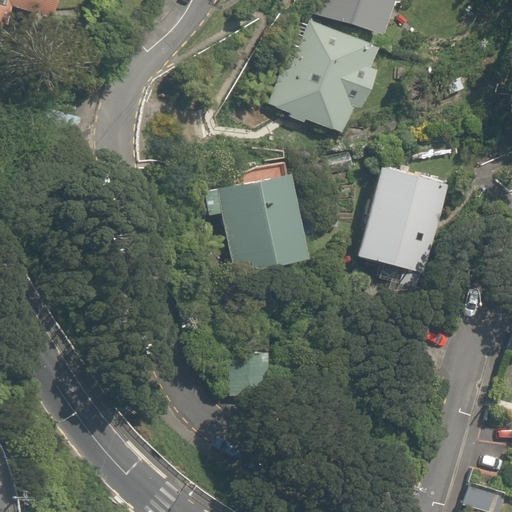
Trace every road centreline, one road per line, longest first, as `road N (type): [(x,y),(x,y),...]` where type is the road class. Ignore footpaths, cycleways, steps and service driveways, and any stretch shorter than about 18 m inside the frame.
road 1 (residential): [(195,0),(137,69),(112,121),(118,185),(146,295),(179,376),(250,453),(411,510)]
road 2 (tertiary): [(0,284),(124,470),(171,511)]
road 3 (residential): [(476,292),(411,510)]
